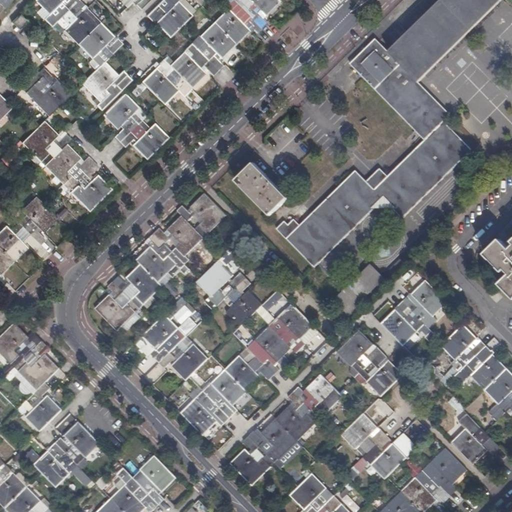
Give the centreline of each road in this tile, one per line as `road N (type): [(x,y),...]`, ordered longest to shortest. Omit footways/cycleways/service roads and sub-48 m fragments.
road 1 (residential): [(204,470),(68,329),(71,288),(148,207)]
road 2 (residential): [(148,207),(336,22)]
road 3 (residential): [(363,318),(425,385),(405,404),(496,495)]
road 4 (residential): [(204,470),(363,318)]
road 5 (residential): [(511,189),(448,260),(453,283),(511,339)]
